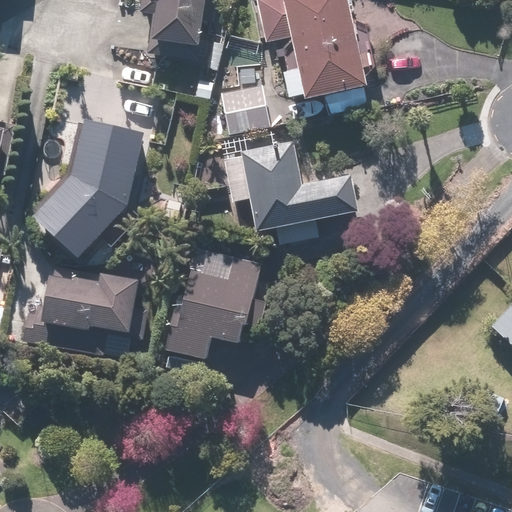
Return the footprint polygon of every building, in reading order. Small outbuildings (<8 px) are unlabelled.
[(205,0),(140,0),(139,15),(154,17),(150,59),(199,65),(205,0)] [(254,0),(263,45),(289,40),(300,101),(363,90),(347,0),(254,0)] [(262,89),(220,95),(227,139),(269,133),(262,89)] [(141,139),(83,128),(70,185),(32,222),(75,263),(126,214),(141,139)] [(230,206),(249,203),(254,235),(275,231),(277,248),(318,241),(315,224),(358,217),(352,181),(301,189),(293,140),(221,152),(230,206)] [(261,267),(194,249),(166,353),(203,364),(209,342),(238,350),(261,267)] [(126,338),(136,284),(101,277),(99,288),(50,279),(43,315),(29,312),(23,343),(102,358),(107,334),(126,338)] [(511,308),(491,331),(511,351),(511,308)] [(511,399),(481,392),(475,411),(511,420),(511,399)]
